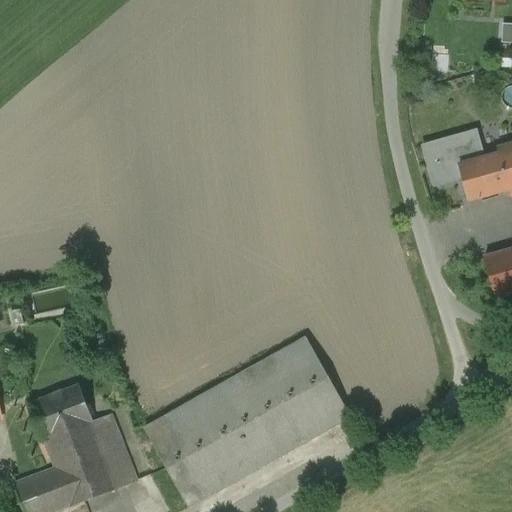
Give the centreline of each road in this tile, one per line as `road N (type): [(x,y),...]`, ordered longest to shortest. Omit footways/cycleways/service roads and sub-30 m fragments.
road 1 (track): [(471,398),(391,132),(393,0)]
road 2 (unclassified): [(511,372),(269,511)]
